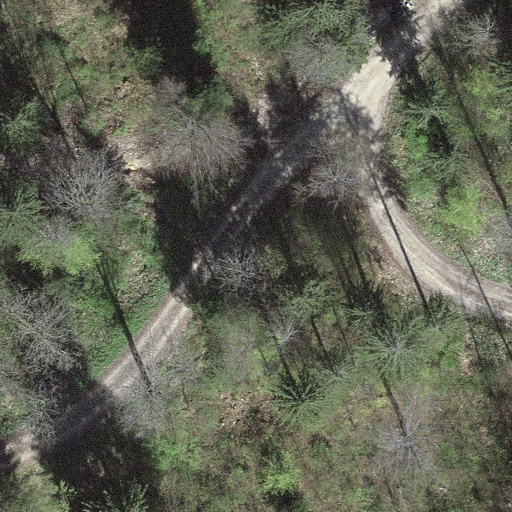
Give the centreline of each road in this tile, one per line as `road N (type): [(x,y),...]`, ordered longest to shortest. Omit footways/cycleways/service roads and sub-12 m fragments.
road 1 (track): [(378,76),(297,139),(133,359),(96,395),(0,450)]
road 2 (track): [(378,76),(136,165),(0,158)]
road 3 (track): [(511,309),(444,282),(407,246),(372,164),(368,119),(378,76)]
